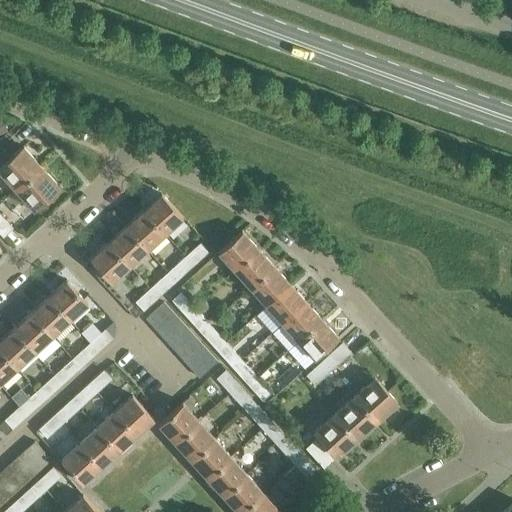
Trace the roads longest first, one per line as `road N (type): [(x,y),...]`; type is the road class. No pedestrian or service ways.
road 1 (residential): [(492,450),(273,220),(136,149)]
road 2 (primary): [(511,121),(178,0)]
road 3 (residential): [(0,277),(136,149)]
road 4 (residential): [(136,149),(0,97)]
road 5 (residential): [(374,511),(492,450)]
